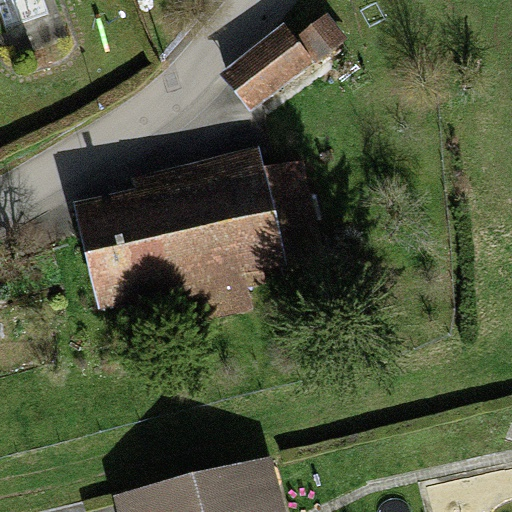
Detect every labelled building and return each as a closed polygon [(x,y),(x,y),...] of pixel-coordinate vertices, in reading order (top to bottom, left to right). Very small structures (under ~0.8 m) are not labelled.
[(317,29),(291,52),(306,70),(332,47),(317,29)] [(276,35),(217,88),(247,122),(306,70),(291,52),(276,35)] [(130,204),(67,216),(85,309),(171,292),(178,330),(243,317),(236,279),(271,272),(253,181),(250,165),(127,189),(130,204)] [(294,173),(253,181),(271,272),(312,264),(294,173)] [(266,511),(256,474),(117,511),(266,511)]
